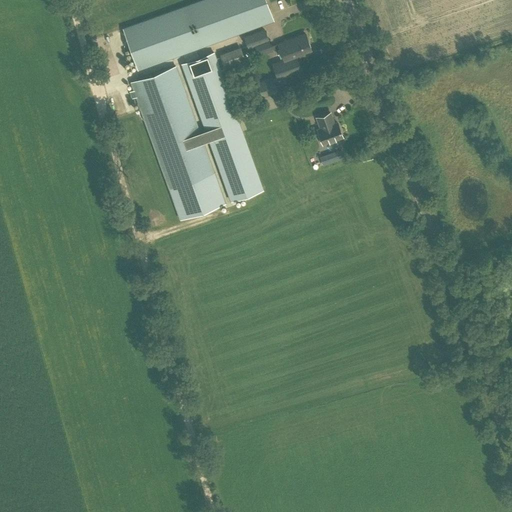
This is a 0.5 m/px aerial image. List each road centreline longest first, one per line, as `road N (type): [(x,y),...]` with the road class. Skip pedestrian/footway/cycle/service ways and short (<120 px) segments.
road 1 (unknown): [(71,0),(214,511)]
road 2 (tertiary): [(511,454),(347,0)]
